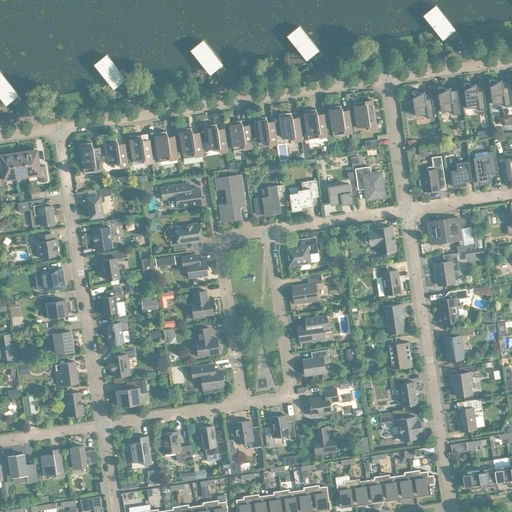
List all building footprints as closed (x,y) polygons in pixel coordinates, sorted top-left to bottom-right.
[(427,17),(438,31),(441,34),(445,31),(452,38),(458,33),(436,5),(430,10),(433,13),(427,17)] [(291,38),(303,52),(305,55),(309,51),(315,59),(322,54),(300,26),(294,30),(297,33),(291,38)] [(195,52),(208,68),(208,69),(213,65),(219,73),(226,68),(203,40),(198,44),(200,48),(195,52)] [(98,66),(112,83),(116,80),(123,88),(129,82),(107,54),(101,59),(104,62),(98,66)] [(0,94),(4,99),(9,96),(15,104),(22,98),(0,71),(0,94)] [(493,103),(506,101),(506,105),(511,104),(511,100),(509,81),(502,81),(502,78),(497,80),(496,79),(495,78),(494,78),(492,77),(491,77),(490,78),(489,78),(490,85),(487,86),(487,85),(486,85),(488,93),(488,92),(491,92),(493,103)] [(461,89),(462,97),(463,97),(463,96),(465,96),(467,107),(480,105),(481,109),(487,108),(483,84),(477,85),(476,82),(472,84),(471,84),(471,83),(470,82),(469,82),(468,81),(467,81),(466,81),(465,81),(464,82),(463,82),(464,89),(462,89),(461,89)] [(441,111),(454,109),(455,113),(461,112),(458,88),(451,89),(451,86),(450,86),(446,88),(445,87),(444,86),(443,86),(442,85),(441,85),(440,85),(439,85),(438,86),(439,93),(436,93),(435,93),(436,101),(437,101),(437,100),(440,100),(441,111)] [(412,90),(413,97),(410,97),(409,97),(410,105),(411,104),(414,104),(416,115),(427,113),(428,117),(435,116),(432,92),(425,93),(425,90),(420,92),(420,91),(419,90),(418,90),(417,89),(416,89),(415,89),(414,89),(413,89),(412,90)] [(369,124),(370,129),(376,128),(377,128),(372,99),(366,100),(354,102),(357,125),(369,124)] [(349,112),(342,113),(341,104),(329,105),(333,134),(352,132),(349,112)] [(324,115),(317,116),(316,107),(304,109),(309,138),(327,135),(324,115)] [(292,120),(291,111),(279,113),(280,121),(282,131),(283,136),(294,135),(295,140),(301,139),(302,139),(299,119),(292,120)] [(268,124),(266,115),(254,116),(256,124),(257,131),(259,145),(277,143),(274,123),(268,124)] [(243,128),(241,118),(229,120),(234,149),(252,146),(249,127),(243,128)] [(219,146),(220,151),(227,150),(224,130),(218,131),(216,122),(205,124),(208,147),(219,146)] [(193,135),(191,126),(180,128),(184,157),(202,154),(199,134),(193,135)] [(174,138),(168,139),(167,130),(155,131),(159,160),(177,158),(174,138)] [(142,133),(130,135),(134,164),(152,161),(153,161),(150,141),(143,142),(142,133)] [(125,145),(118,146),(117,137),(105,139),(108,162),(120,161),(121,166),(127,165),(128,165),(125,145)] [(365,140),(366,146),(379,144),(378,138),(365,140)] [(80,142),(84,171),(103,169),(100,149),(93,150),(92,141),(80,142)] [(453,143),(443,145),(445,154),(454,153),(453,143)] [(442,144),(430,145),(431,152),(442,151),(442,144)] [(503,158),(505,178),(511,176),(511,148),(503,150),(504,158),(503,158)] [(37,149),(25,151),(28,174),(37,172),(41,180),(48,179),(45,164),(40,165),(37,149)] [(475,157),(479,182),(490,180),(489,170),(491,169),(491,172),(498,171),(495,150),(488,151),(489,155),(475,157)] [(25,151),(13,152),(16,175),(28,174),(25,151)] [(3,170),(0,170),(0,186),(7,185),(8,177),(16,175),(13,152),(1,154),(3,170)] [(439,177),(445,176),(441,155),(432,156),(433,165),(428,166),(427,167),(427,169),(421,170),(422,177),(421,177),(419,179),(420,183),(422,184),(423,184),(424,190),(439,188),(438,179),(439,177)] [(451,170),(454,185),(466,184),(465,178),(471,177),(469,160),(457,162),(458,169),(451,170)] [(276,162),(266,164),(267,171),(277,169),(276,162)] [(358,186),(363,185),(365,186),(367,198),(369,198),(371,199),(373,198),(374,197),(377,197),(379,197),(381,197),(382,196),(385,196),(382,178),(384,177),(383,172),(381,171),(371,172),(370,165),(355,167),(358,186)] [(220,204),(222,220),(241,217),(239,205),(245,204),(241,173),(216,177),(217,188),(227,186),(229,202),(220,204)] [(312,196),(319,196),(316,178),(302,181),(303,188),(298,189),(298,191),(290,192),(292,209),(302,208),(301,206),(313,204),(312,196)] [(153,182),(144,183),(145,191),(154,190),(153,182)] [(176,196),(178,206),(202,203),(200,187),(190,188),(189,186),(188,186),(187,182),(161,185),(163,198),(176,196)] [(280,201),(286,200),(283,183),(268,186),(269,195),(255,197),(257,213),(265,212),(266,214),(280,211),(279,203),(280,201)] [(329,186),(331,202),(351,199),(349,183),(329,186)] [(88,197),(91,216),(103,215),(101,201),(105,200),(104,195),(112,194),(111,186),(97,188),(98,195),(88,197)] [(31,191),(32,198),(47,196),(46,189),(31,191)] [(44,205),(42,204),(41,198),(18,201),(20,210),(30,208),(33,225),(42,224),(55,222),(52,204),(44,205)] [(441,219),(428,221),(431,243),(444,241),(450,240),(458,239),(459,244),(472,242),(473,242),(471,226),(466,227),(465,218),(460,218),(460,216),(447,218),(446,220),(442,220),(441,219)] [(94,239),(96,248),(113,246),(111,235),(118,234),(116,224),(124,223),(123,217),(103,220),(103,226),(93,227),(94,235),(95,239),(94,239)] [(178,242),(174,243),(175,249),(187,248),(186,241),(191,241),(191,240),(203,238),(200,222),(176,225),(178,242)] [(366,240),(368,241),(370,241),(371,244),(378,243),(380,252),(395,250),(391,225),(376,227),(376,229),(369,231),(369,234),(367,234),(366,236),(366,240)] [(59,254),(57,237),(56,237),(56,238),(53,238),(52,232),(39,234),(40,240),(37,241),(40,257),(40,256),(59,253),(59,254)] [(287,247),(289,264),(318,260),(320,258),(316,235),(301,238),(302,245),(287,247)] [(459,244),(456,245),(457,252),(473,249),(472,242),(459,244)] [(158,243),(153,249),(158,253),(163,246),(158,243)] [(103,259),(105,270),(106,277),(106,278),(119,276),(119,273),(122,272),(120,265),(118,266),(116,257),(127,255),(126,249),(112,251),(113,257),(103,258),(103,259)] [(437,275),(438,284),(455,281),(452,262),(458,261),(456,252),(443,254),(444,261),(434,262),(435,271),(437,271),(438,275),(437,275)] [(182,255),(184,266),(188,266),(189,277),(208,274),(206,259),(200,260),(198,258),(197,253),(182,255)] [(42,274),(44,288),(64,285),(61,267),(49,268),(48,262),(35,265),(36,275),(42,274)] [(382,275),(385,293),(387,293),(395,292),(401,291),(398,269),(388,270),(387,264),(375,266),(377,276),(382,275)] [(322,281),(321,274),(307,276),(308,283),(292,285),(295,302),(297,301),(298,302),(302,301),(303,301),(318,298),(315,282),(322,281)] [(106,289),(107,294),(105,295),(103,296),(105,312),(117,310),(116,301),(124,300),(122,287),(106,289)] [(459,316),(457,305),(459,305),(460,303),(459,299),(468,297),(468,292),(467,288),(448,290),(449,297),(439,299),(443,322),(451,321),(452,319),(452,317),(459,316)] [(207,299),(207,296),(206,289),(193,291),(195,302),(193,302),(192,301),(194,317),(205,315),(205,314),(214,312),(212,299),(208,300),(208,299),(207,299)] [(173,290),(159,292),(160,299),(161,306),(167,305),(166,298),(174,296),(173,290)] [(68,313),(68,310),(70,310),(69,301),(66,302),(66,298),(53,300),(52,294),(40,296),(41,303),(43,302),(45,316),(49,316),(68,313)] [(157,298),(149,299),(150,308),(158,307),(157,298)] [(402,316),(402,312),(404,312),(403,302),(382,305),(383,315),(386,314),(387,322),(386,322),(386,323),(387,323),(388,332),(404,329),(402,316),(403,316),(403,315),(402,316)] [(481,311),(481,320),(492,320),(493,311),(481,311)] [(308,316),(308,317),(309,322),(308,322),(307,324),(298,325),(301,346),(302,346),(301,341),(324,338),(322,328),(328,327),(326,314),(308,316)] [(127,320),(117,321),(107,323),(110,343),(124,341),(122,329),(128,329),(127,320)] [(505,320),(497,321),(498,328),(506,327),(505,320)] [(71,330),(61,332),(60,326),(45,328),(46,334),(54,333),(57,352),(74,349),(71,330)] [(210,338),(210,334),(211,334),(209,326),(197,328),(199,340),(196,340),(198,355),(219,352),(217,337),(210,338)] [(455,335),(451,336),(445,337),(448,359),(463,357),(462,349),(463,348),(462,342),(461,341),(460,334),(473,333),(472,326),(454,329),(455,335)] [(161,328),(152,329),(153,337),(162,336),(161,328)] [(174,328),(164,329),(165,336),(176,334),(174,328)] [(392,367),(412,365),(408,341),(397,343),(396,336),(383,338),(384,345),(389,344),(392,362),(392,367)] [(112,355),(114,368),(115,376),(115,375),(131,373),(128,356),(136,355),(134,345),(121,347),(121,353),(112,355)] [(324,363),(326,361),(330,360),(328,348),(314,350),(315,355),(313,357),(303,359),(305,374),(325,371),(324,363)] [(14,351),(7,352),(8,361),(16,360),(14,351)] [(75,360),(55,363),(58,384),(78,381),(78,380),(79,378),(79,374),(77,373),(75,360)] [(28,362),(19,363),(20,373),(29,372),(28,362)] [(219,386),(225,385),(222,369),(213,370),(211,369),(211,363),(192,366),(193,377),(198,376),(199,381),(201,383),(203,382),(203,388),(212,387),(212,389),(214,390),(218,390),(219,388),(219,386)] [(167,364),(158,365),(159,373),(168,371),(167,364)] [(455,385),(456,395),(472,393),(470,378),(472,378),(471,371),(476,370),(475,364),(459,366),(460,372),(450,374),(452,381),(454,381),(455,384),(454,384),(454,385),(455,385)] [(416,389),(414,380),(405,382),(404,375),(390,377),(391,389),(400,388),(403,404),(418,402),(416,394),(417,394),(417,393),(416,393),(416,389)] [(139,386),(117,389),(119,405),(142,402),(140,392),(147,391),(145,378),(138,379),(139,386)] [(332,401),(338,400),(337,387),(324,389),(325,396),(309,398),(311,414),(318,413),(319,415),(324,414),(325,412),(331,411),(330,403),(332,401)] [(65,393),(68,415),(69,415),(68,415),(83,412),(83,413),(80,390),(79,390),(79,391),(65,393)] [(466,407),(456,409),(457,418),(459,418),(460,421),(459,421),(460,430),(477,427),(474,408),(482,407),(481,402),(480,399),(480,398),(465,400),(466,407)] [(418,430),(422,429),(420,421),(416,422),(415,415),(398,418),(395,419),(394,411),(380,413),(381,421),(392,419),(393,425),(399,424),(401,439),(419,436),(418,430)] [(294,423),(288,424),(286,414),(271,416),(273,433),(266,434),(267,446),(276,445),(275,436),(289,434),(289,437),(291,438),(296,438),(294,423)] [(234,435),(236,434),(237,441),(244,440),(244,442),(246,443),(250,443),(251,447),(263,445),(261,428),(253,429),(252,428),(250,419),(234,421),(235,427),(233,428),(231,429),(232,433),(234,435)] [(511,423),(503,425),(504,432),(511,431),(511,423)] [(203,446),(205,446),(207,454),(225,451),(223,439),(216,440),(214,424),(200,427),(203,446)] [(333,436),(329,437),(328,426),(316,428),(316,434),(317,434),(318,438),(315,439),(317,453),(335,450),(333,436)] [(180,446),(178,430),(162,432),(165,452),(176,450),(178,459),(180,460),(193,458),(191,444),(183,445),(183,446),(180,446)] [(144,459),(144,464),(152,462),(148,434),(140,436),(141,440),(129,441),(131,461),(144,459)] [(367,436),(356,437),(358,451),(369,450),(367,436)] [(233,438),(228,439),(230,452),(236,451),(236,446),(234,445),(233,438)] [(98,461),(96,448),(88,449),(89,450),(85,451),(84,444),(71,446),(74,467),(87,465),(86,463),(98,461)] [(41,454),(44,474),(56,472),(57,476),(65,475),(60,447),(53,448),(53,452),(41,454)] [(25,464),(24,453),(9,455),(12,475),(26,473),(27,481),(37,479),(34,463),(25,464)] [(229,459),(222,460),(224,473),(231,472),(230,462),(229,459)] [(239,460),(230,462),(231,472),(241,471),(239,460)] [(500,467),(495,468),(496,481),(497,481),(501,480),(502,483),(511,481),(511,476),(511,466),(511,464),(499,465),(500,467)] [(484,470),(479,470),(479,471),(480,483),(481,483),(485,483),(486,485),(498,483),(497,481),(496,481),(495,468),(495,466),(483,468),(484,470)] [(148,470),(150,483),(159,481),(157,468),(148,470)] [(203,468),(195,469),(196,473),(197,478),(205,476),(203,468)] [(420,468),(412,470),(416,495),(431,493),(430,483),(435,482),(433,474),(428,474),(428,470),(420,471),(420,468)] [(479,471),(479,470),(479,468),(467,470),(468,472),(462,473),(464,486),(469,485),(470,487),(482,486),(481,483),(480,483),(479,471)] [(404,473),(397,474),(401,498),(416,495),(412,470),(404,471),(404,473)] [(390,473),(382,474),(385,500),(401,498),(397,474),(390,475),(390,473)] [(374,478),(367,479),(370,502),(385,500),(382,474),(374,475),(374,478)] [(359,477),(352,478),(355,504),(370,502),(367,479),(360,480),(359,477)] [(355,504),(352,478),(344,480),(344,482),(336,483),(340,507),(355,504)] [(8,479),(1,480),(3,495),(10,494),(8,479)] [(139,479),(122,481),(123,487),(140,485),(139,479)] [(319,483),(311,485),(315,510),(330,508),(327,485),(319,486),(319,483)] [(304,488),(296,489),(299,511),(304,511),(311,511),(315,510),(311,485),(303,486),(304,488)] [(289,488),(281,489),(284,511),(299,511),(296,489),(289,490),(289,488)] [(273,493),(266,494),(269,511),(284,511),(281,489),(273,490),(273,493)] [(259,492),(251,494),(253,511),(269,511),(266,494),(259,495),(259,492)] [(253,511),(251,494),(243,495),(243,497),(236,498),(237,511),(253,511)] [(219,498),(211,500),(212,511),(228,511),(226,500),(219,501),(219,498)] [(203,503),(196,504),(197,511),(212,511),(211,500),(203,501),(203,503)] [(188,503),(180,504),(181,511),(197,511),(196,504),(189,505),(188,503)]
